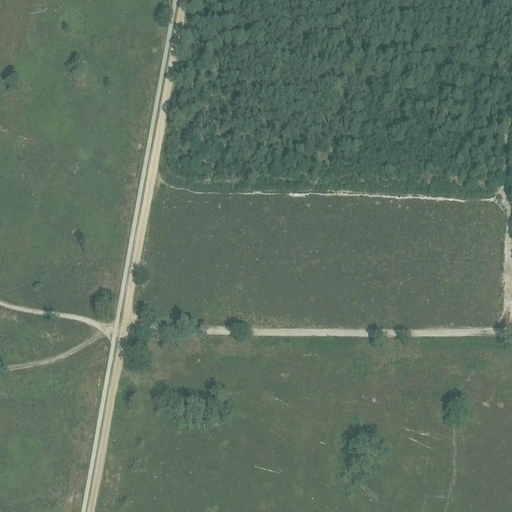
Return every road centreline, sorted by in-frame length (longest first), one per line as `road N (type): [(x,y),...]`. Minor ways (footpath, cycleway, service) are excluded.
road 1 (track): [(126,329),(511,332)]
road 2 (track): [(126,329),(181,0)]
road 3 (track): [(495,332),(508,219),(499,159),(511,94)]
road 4 (track): [(91,511),(126,329)]
